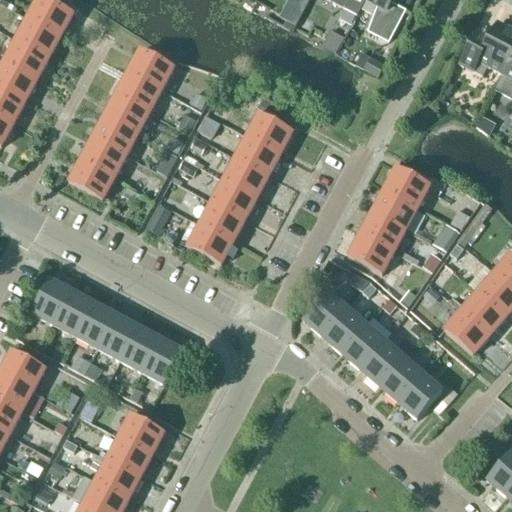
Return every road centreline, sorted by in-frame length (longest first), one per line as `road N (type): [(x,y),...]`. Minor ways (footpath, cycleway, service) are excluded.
road 1 (residential): [(260,348),(33,225)]
road 2 (residential): [(260,348),(365,157)]
road 3 (residential): [(416,470),(304,372),(260,348)]
road 4 (residential): [(187,503),(260,348)]
